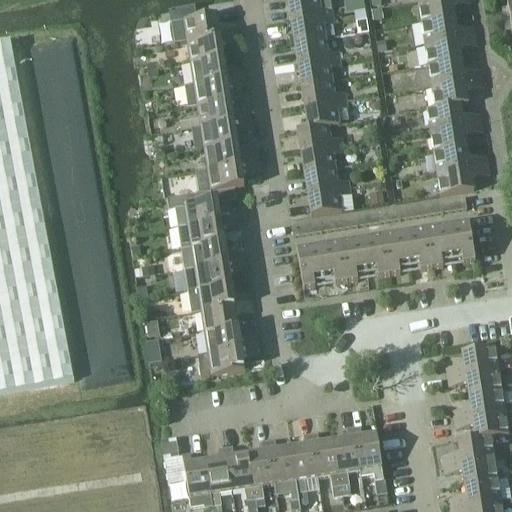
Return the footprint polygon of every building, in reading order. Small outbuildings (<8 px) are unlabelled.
[(289,0),(290,3),(288,3),(292,25),(333,19),(330,0),(289,0)] [(343,0),(346,15),(365,11),(363,0),(343,0)] [(370,0),(372,8),(380,7),(379,0),(370,0)] [(471,6),(470,0),(449,0),(419,5),(422,26),(455,21),(453,9),(471,6)] [(365,11),(354,13),(358,35),(369,33),(365,11)] [(373,23),(383,22),(382,12),(372,13),(373,23)] [(184,23),(187,45),(239,37),(237,28),(219,30),(217,18),(184,23)] [(334,26),(333,19),(292,25),(295,46),(326,42),(324,28),(334,26)] [(422,26),(425,47),(476,39),(475,30),(457,33),(455,21),(422,26)] [(222,49),(240,47),(239,37),(187,45),(191,66),(224,61),(222,49)] [(476,39),(425,47),(429,69),(462,64),(460,52),(478,49),(476,39)] [(326,42),(295,46),(298,68),(340,61),(339,53),(328,55),(326,42)] [(378,55),(386,54),(385,44),(377,46),(378,55)] [(11,45),(0,47),(0,396),(74,383),(11,45)] [(191,66),(194,88),(245,80),(244,70),(226,73),(224,61),(191,66)] [(298,68),(302,89),(333,84),(331,71),(341,69),(340,61),(298,68)] [(429,69),(432,90),(483,82),(482,73),(464,75),(462,64),(429,69)] [(151,65),(141,66),(142,74),(152,73),(151,65)] [(142,74),(144,82),(154,80),(152,73),(142,74)] [(185,90),(188,111),(198,109),(231,104),(229,92),(247,89),(245,80),(194,88),(185,90)] [(483,82),(432,90),(435,111),(436,112),(461,108),(469,107),(467,94),(485,92),(483,82)] [(335,98),(333,84),(302,89),(305,110),(347,104),(346,96),(335,98)] [(350,113),(358,111),(356,103),(349,104),(350,113)] [(200,121),(180,125),(181,134),(191,132),(252,122),(251,113),(233,116),(231,104),(198,109),(200,121)] [(348,111),(347,104),(305,110),(308,131),(309,132),(329,128),(329,129),(340,127),(337,113),(348,111)] [(427,112),(431,134),(482,126),(480,117),(462,119),(461,108),(436,112),(435,111),(427,112)] [(195,152),(204,150),(204,152),(238,146),(236,135),(254,132),(252,122),(191,132),(195,152)] [(482,126),(431,134),(434,156),(467,150),(465,138),(483,136),(482,126)] [(298,133),(301,155),(343,148),(342,140),(331,142),(329,129),(329,128),(309,132),(308,131),(298,133)] [(240,158),(238,146),(204,152),(208,173),(259,165),(257,156),(240,158)] [(343,148),(301,155),(305,176),(336,171),(333,158),(344,156),(343,148)] [(157,159),(166,158),(164,149),(156,151),(157,159)] [(434,156),(437,177),(488,169),(487,159),(469,162),(467,150),(434,156)] [(260,174),(259,165),(208,173),(208,176),(190,178),(193,198),(235,191),(245,190),(243,177),(260,174)] [(472,181),(490,178),(488,169),(437,177),(441,199),(474,193),(472,181)] [(305,176),(308,197),(350,191),(348,183),(338,185),(336,171),(305,176)] [(176,212),(178,231),(239,221),(238,212),(220,214),(219,206),(236,203),(235,191),(193,198),(164,203),(167,214),(176,212)] [(340,200),(351,198),(350,191),(308,197),(311,219),(342,214),(340,200)] [(383,200),(371,202),(372,208),(384,206),(383,200)] [(465,201),(458,202),(460,213),(467,212),(465,201)] [(460,213),(458,202),(451,203),(453,214),(460,213)] [(451,203),(443,204),(445,216),(453,214),(451,203)] [(438,217),(445,216),(443,204),(436,206),(438,217)] [(431,218),(438,217),(436,206),(429,207),(431,218)] [(424,219),(431,218),(429,207),(422,208),(424,219)] [(417,220),(424,219),(422,208),(415,209),(417,220)] [(417,220),(415,209),(408,210),(410,221),(417,220)] [(402,222),(410,221),(408,210),(401,211),(402,222)] [(395,223),(402,222),(401,211),(393,212),(395,223)] [(395,223),(393,212),(387,213),(388,225),(395,223)] [(381,226),(388,225),(387,213),(379,215),(381,226)] [(374,227),(381,226),(379,215),(372,216),(374,227)] [(372,216),(365,217),(367,228),(374,227),(372,216)] [(365,217),(358,218),(360,229),(367,228),(365,217)] [(352,230),(360,229),(358,218),(351,219),(352,230)] [(352,230),(351,219),(344,220),(346,231),(352,230)] [(338,232),(346,231),(344,220),(337,221),(338,232)] [(241,231),(239,221),(178,231),(182,252),(225,245),(223,233),(241,231)] [(331,234),(338,232),(337,221),(329,223),(331,234)] [(331,234),(329,223),(323,224),(324,235),(331,234)] [(317,236),(324,235),(323,224),(315,225),(317,236)] [(310,237),(317,236),(315,225),(308,226),(310,237)] [(308,226),(301,227),(303,238),(310,237),(308,226)] [(301,227),(293,228),(295,239),(303,238),(301,227)] [(469,227),(447,230),(454,269),(475,265),(469,227)] [(432,272),(454,269),(447,230),(426,234),(432,272)] [(411,275),(432,272),(426,234),(405,237),(411,275)] [(411,275),(405,237),(384,240),(390,279),(411,275)] [(384,240),(362,244),(368,282),(390,279),(384,240)] [(368,282),(362,244),(341,247),(347,286),(368,282)] [(227,257),(225,245),(182,252),(185,273),(246,264),(244,254),(227,257)] [(341,247),(319,251),(326,289),(347,286),(341,247)] [(139,251),(132,252),(133,259),(141,258),(139,251)] [(304,292),(326,289),(319,251),(298,254),(304,292)] [(230,276),(247,273),(246,264),(185,273),(188,295),(232,288),(230,276)] [(154,268),(142,270),(143,280),(155,278),(154,268)] [(233,300),(232,288),(188,295),(192,317),(202,315),(253,306),(251,297),(233,300)] [(138,291),(140,301),(147,300),(146,290),(138,291)] [(236,319),(254,316),(253,306),(202,315),(205,336),(238,331),(236,319)] [(147,311),(142,312),(144,323),(154,322),(153,315),(147,311)] [(240,342),(238,331),(205,336),(208,357),(259,349),(258,340),(240,342)] [(147,345),(148,355),(158,353),(157,344),(147,345)] [(243,361),(261,359),(259,349),(208,357),(198,359),(202,381),(212,379),(245,374),(243,361)] [(464,368),(446,371),(448,380),(499,372),(496,350),(462,356),(464,368)] [(467,387),(469,399),(502,394),(499,372),(448,380),(449,390),(467,387)] [(165,377),(167,389),(180,387),(178,375),(165,377)] [(471,411),(453,413),(455,423),(506,415),(502,394),(469,399),(471,411)] [(474,430),(476,441),(476,442),(491,439),(491,440),(509,437),(506,415),(455,423),(456,432),(474,430)] [(361,431),(354,432),(361,474),(362,480),(374,478),(375,484),(377,495),(386,493),(384,483),(382,471),(382,470),(377,437),(362,439),(361,431)] [(348,442),(334,444),(343,499),(351,498),(350,488),(348,476),(361,474),(354,432),(347,433),(348,442)] [(318,437),(311,438),(318,481),(331,479),(333,491),(334,501),(343,499),(334,444),(320,446),(318,437)] [(306,449),(291,451),(299,496),(307,495),(305,483),(318,481),(311,438),(304,440),(306,449)] [(460,456),(442,459),(443,468),(495,460),(491,440),(491,439),(476,442),(476,441),(458,444),(460,456)] [(178,460),(175,442),(161,445),(164,462),(178,460)] [(276,444),(269,445),(275,487),(277,500),(291,497),(292,505),(300,503),(299,496),(291,451),(277,453),(276,444)] [(263,455),(249,457),(256,503),(257,510),(265,509),(264,502),(262,489),(275,487),(269,445),(262,446),(263,455)] [(233,451),(226,452),(233,494),(245,492),(247,504),(249,511),(257,510),(256,503),(249,457),(234,460),(233,451)] [(220,462),(206,464),(213,510),(222,509),(220,496),(233,494),(226,452),(219,453),(220,462)] [(150,454),(134,457),(137,470),(152,468),(150,454)] [(190,458),(183,459),(190,501),(191,510),(203,508),(204,511),(205,511),(213,510),(206,464),(192,466),(190,458)] [(498,482),(495,460),(443,468),(445,478),(463,475),(465,487),(498,482)] [(449,502),(450,511),(501,503),(498,482),(465,487),(467,499),(449,502)] [(307,495),(299,496),(300,503),(300,508),(309,507),(307,495)] [(292,505),(291,505),(291,511),(301,511),(300,508),(300,503),(292,505)] [(450,511),(502,511),(501,503),(450,511)]
